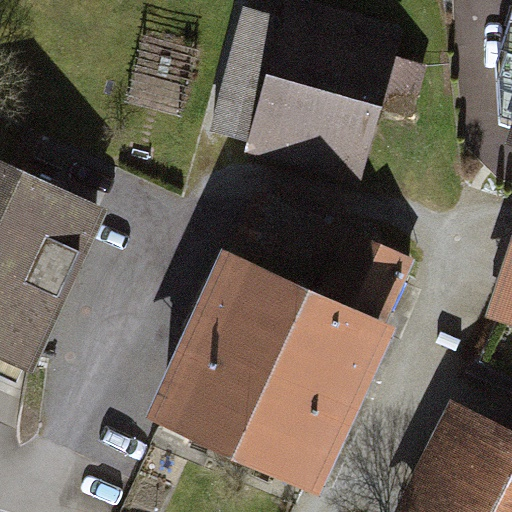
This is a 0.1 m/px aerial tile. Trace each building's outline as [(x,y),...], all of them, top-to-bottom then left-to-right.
[(296,6),(264,123),(256,121),(248,151),(352,179),(373,103),(407,113),(420,65),(386,56),(393,32),(296,6)] [(249,140),(282,17),(246,8),(214,131),(249,140)] [(0,338),(29,352),(93,212),(20,178),(41,132),(0,113),(0,338)] [(236,448),(306,294),(292,288),(320,227),(261,200),(220,290),(207,285),(188,326),(201,332),(163,415),(236,448)] [(306,294),(236,448),(309,481),(410,259),(352,232),(320,301),(306,294)] [(511,321),(511,266),(496,316),(511,321)] [(511,511),(511,442),(476,424),(432,511),(511,511)]
